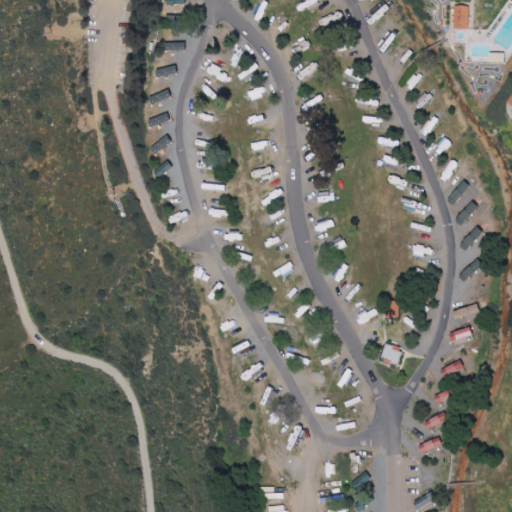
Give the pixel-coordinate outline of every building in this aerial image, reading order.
[(471,29),(472,6),(457,5),(456,28),(471,29)] [(491,62),(506,62),(507,53),(492,52),(491,62)] [(151,97),(153,105),(166,100),(164,93),(151,97)] [(401,318),(402,301),(389,301),(388,317),(401,318)] [(401,364),(404,347),(387,344),(384,361),(401,364)] [(466,369),(463,361),(443,369),(446,377),(466,369)] [(437,396),(440,403),(456,397),(453,390),(437,396)] [(435,418),(427,423),(431,429),(449,419),(446,413),(435,418)]
